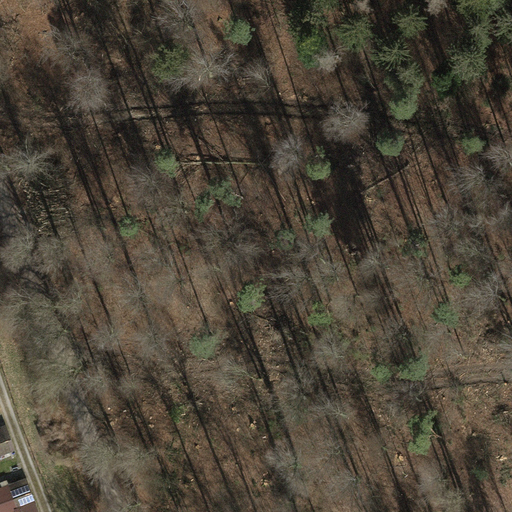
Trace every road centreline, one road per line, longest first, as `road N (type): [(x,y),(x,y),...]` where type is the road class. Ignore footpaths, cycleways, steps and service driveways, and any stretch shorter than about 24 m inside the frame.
road 1 (track): [(0,194),(121,511)]
road 2 (track): [(0,386),(46,511)]
